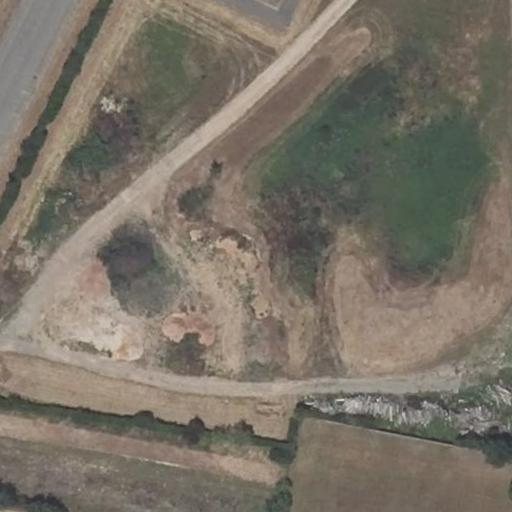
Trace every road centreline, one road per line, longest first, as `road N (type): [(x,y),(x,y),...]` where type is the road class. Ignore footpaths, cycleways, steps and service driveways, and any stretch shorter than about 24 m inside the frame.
road 1 (track): [(15,331),(65,354),(231,391),(459,385),(500,363),(511,343)]
road 2 (track): [(343,0),(54,271),(15,331),(0,340)]
